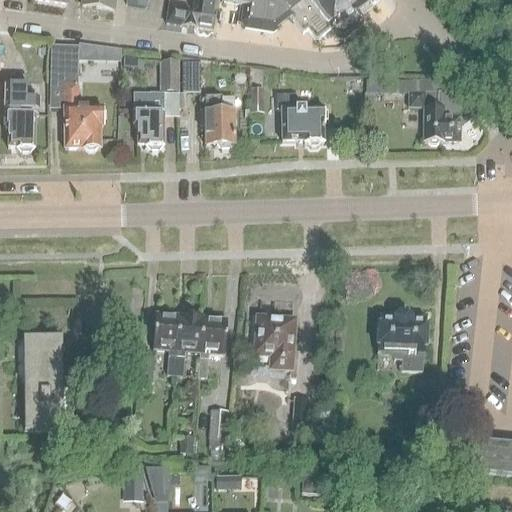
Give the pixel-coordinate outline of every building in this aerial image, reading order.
[(82,0),(81,8),(112,12),(113,0),(82,0)] [(126,0),(125,6),(144,9),(145,0),(126,0)] [(188,30),(192,0),(168,0),(165,26),(188,30)] [(192,0),(188,30),(211,33),(215,0),(192,0)] [(223,0),(223,4),(243,7),(240,29),(273,34),(277,31),(276,30),(290,19),(303,35),(308,31),(314,40),(319,40),(331,31),(338,39),(345,40),(346,39),(361,27),(362,27),(363,18),(357,10),(358,9),(359,11),(371,2),(370,0),(223,0)] [(46,62),(48,47),(24,43),(22,59),(46,62)] [(52,50),(52,87),(65,87),(65,151),(103,152),(103,107),(79,107),(79,50),(52,50)] [(137,59),(123,58),(122,70),(136,71),(137,59)] [(177,94),(177,64),(159,64),(159,95),(177,94)] [(200,97),(199,68),(180,68),(181,97),(200,97)] [(25,102),(26,78),(6,78),(3,153),(34,154),(36,117),(38,117),(38,102),(25,102)] [(380,97),(380,83),(365,83),(365,97),(373,97),(380,97)] [(455,96),(436,97),(431,97),(430,85),(402,85),(401,97),(408,97),(407,111),(420,111),(420,145),(426,145),(429,149),(434,149),(436,146),(441,146),(441,144),(458,144),(457,130),(473,117),(455,96)] [(263,116),(263,91),(251,91),(252,116),(263,116)] [(159,150),(161,150),(161,96),(131,96),(131,116),(132,116),(132,128),(136,130),(136,148),(144,148),(144,150),(146,150),(148,154),(157,154),(159,150)] [(295,98),(276,99),(276,113),(281,113),(281,145),(303,145),(303,147),(307,147),(310,152),(316,151),(320,147),(323,147),(323,112),(295,112),(295,98)] [(221,100),(204,101),(204,117),(199,117),(199,130),(204,130),(204,149),(215,149),(220,154),(228,153),(230,148),(233,148),(233,116),(221,116),(221,100)] [(378,136),(372,136),(372,132),(361,132),(361,151),(366,151),(366,157),(378,157),(378,136)] [(456,328),(456,303),(446,303),(446,328),(456,328)] [(166,379),(173,379),(178,319),(154,317),(151,353),(168,354),(166,379)] [(184,356),(198,357),(199,357),(202,321),(178,319),(173,379),(182,380),(184,356)] [(293,323),(256,320),(253,356),(271,357),(270,371),(289,373),(293,323)] [(428,330),(424,327),(424,322),(379,320),(377,356),(401,358),(400,373),(422,375),(424,338),(428,336),(428,330)] [(202,321),(199,357),(198,357),(196,381),(205,382),(207,358),(222,359),(225,323),(202,321)] [(59,340),(26,340),(28,434),(61,433),(59,340)] [(151,393),(153,363),(140,362),(138,392),(151,393)] [(304,436),(307,402),(294,401),(291,435),(304,436)] [(436,412),(421,411),(418,460),(434,460),(436,412)] [(225,443),(228,414),(211,412),(208,442),(225,443)] [(192,439),(179,439),(179,457),(192,457),(192,439)] [(463,445),(460,475),(511,480),(511,449),(463,445)] [(167,472),(147,471),(153,494),(167,494),(167,472)] [(142,477),(123,476),(122,506),(142,506),(142,477)] [(321,480),(302,478),(300,497),(320,498),(321,480)] [(240,493),(240,479),(216,479),(216,493),(240,493)]
